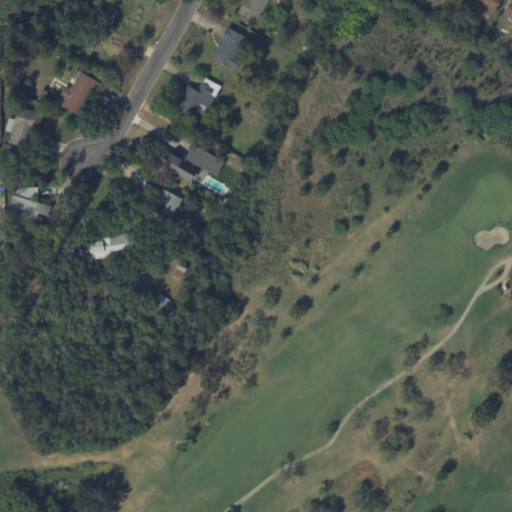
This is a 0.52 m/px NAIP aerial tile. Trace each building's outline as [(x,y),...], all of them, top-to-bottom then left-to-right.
[(132,0),(132,5),(134,6),(130,28),(127,28),(125,39),(111,37),(113,25),(115,25),(120,3),(118,2),(118,0),(132,0)] [(274,0),(261,24),(242,13),(249,0),(274,0)] [(500,0),(493,14),(468,0),(500,0)] [(510,0),(511,0),(511,24),(511,21),(501,15),(510,0)] [(220,49),(225,40),(223,39),(230,27),(250,38),(244,50),(246,51),(242,59),(243,60),(238,71),(215,59),(220,49)] [(100,90),(84,118),(65,107),(69,99),(64,96),(69,88),(73,90),(79,81),(74,78),(79,70),(103,84),(100,90)] [(189,85),(200,91),(204,83),(205,84),(207,78),(223,87),(212,109),(207,118),(198,113),(195,119),(178,110),(183,100),(181,99),(189,85)] [(39,86),(46,90),(53,95),(47,104),(33,96),(39,86)] [(36,138),(33,149),(12,144),(15,134),(9,132),(13,119),(18,121),(22,109),(48,115),(43,133),(37,131),(36,138)] [(201,123),(206,126),(201,135),(196,132),(201,123)] [(216,176),(223,160),(191,144),(184,159),(216,176)] [(7,145),(14,146),(12,155),(3,153),(4,149),(6,150),(7,145)] [(189,182),(197,169),(163,149),(155,162),(189,182)] [(41,189),(41,199),(37,199),(36,202),(54,207),(51,217),(42,215),(39,224),(12,216),(15,207),(13,206),(15,196),(20,190),(23,190),(23,188),(41,188),(41,189)] [(159,201),(165,189),(185,200),(185,202),(187,203),(183,211),(181,210),(178,215),(181,216),(177,222),(175,221),(173,225),(156,216),(162,204),(158,202),(159,201)] [(203,233),(210,237),(207,243),(200,239),(203,233)] [(109,259),(93,261),(90,242),(104,239),(103,237),(124,234),(124,236),(132,235),(135,255),(109,259)] [(182,265),(190,270),(183,281),(175,277),(182,265)] [(162,295),(173,301),(168,309),(157,303),(162,295)]
